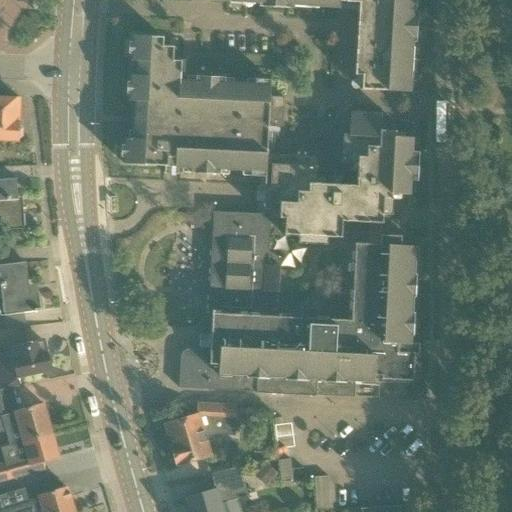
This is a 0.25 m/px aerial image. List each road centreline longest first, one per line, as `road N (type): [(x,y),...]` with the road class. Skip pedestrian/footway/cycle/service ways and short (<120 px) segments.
road 1 (residential): [(444,511),(444,15)]
road 2 (primary): [(143,511),(77,210)]
road 3 (primary): [(59,64),(64,155),(77,210)]
road 4 (primary): [(77,210),(82,67)]
